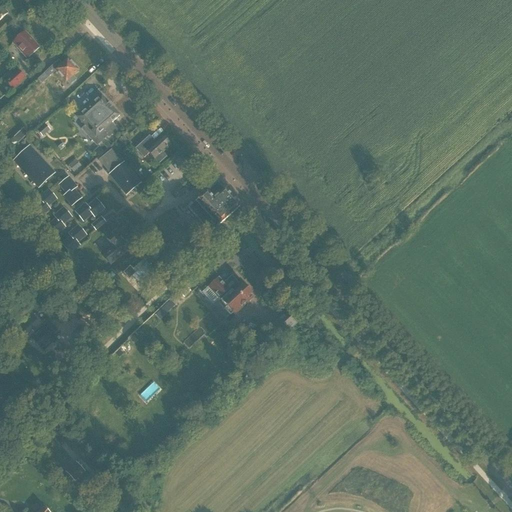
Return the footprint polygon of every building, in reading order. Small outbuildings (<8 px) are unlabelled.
[(27,59),(39,48),(25,33),(13,44),(27,59)] [(77,69),(78,69),(74,65),(73,65),(67,59),(62,64),(58,61),(44,73),(49,78),(56,72),(66,83),(67,82),(70,85),(75,80),(72,77),(78,71),(77,69)] [(4,82),(12,91),(25,79),(17,70),(4,82)] [(120,104),(128,111),(137,101),(130,94),(120,104)] [(117,130),(111,124),(120,116),(101,96),(92,105),(88,109),(87,109),(79,117),(87,125),(81,130),(96,147),(107,137),(108,138),(117,130)] [(5,129),(26,109),(21,104),(1,125),(5,129)] [(37,132),(36,130),(32,135),(37,140),(41,136),(42,137),(49,130),(44,125),(37,132)] [(133,126),(127,132),(130,135),(136,130),(133,126)] [(9,142),(14,147),(27,134),(23,129),(9,142)] [(119,141),(123,146),(128,141),(124,137),(119,141)] [(135,149),(144,159),(149,154),(158,164),(166,157),(162,153),(170,145),(162,137),(154,145),(147,138),(135,149)] [(54,174),(32,150),(28,147),(13,161),(39,188),(54,174)] [(99,161),(126,194),(139,184),(111,151),(99,161)] [(66,169),(72,175),(79,168),(73,162),(66,169)] [(183,166),(175,166),(174,187),(183,187),(183,166)] [(65,191),(64,192),(67,195),(73,190),(75,189),(68,180),(61,185),(65,191)] [(218,183),(217,183),(191,207),(197,213),(194,215),(210,234),(239,207),(218,183)] [(180,188),(172,194),(176,199),(184,192),(180,188)] [(67,195),(65,197),(72,205),(79,200),(75,194),(76,193),(73,190),(67,195)] [(49,192),(40,200),(42,202),(47,207),(50,205),(49,204),(55,199),(49,192)] [(87,208),(92,214),(95,218),(105,210),(96,200),(87,208)] [(42,202),(39,204),(39,205),(34,210),(39,217),(48,209),(47,207),(42,202)] [(87,208),(85,206),(77,214),(82,221),(88,216),(89,217),(92,214),(87,208)] [(55,218),(57,219),(62,225),(65,223),(64,222),(70,217),(64,210),(55,218)] [(92,226),(95,231),(105,223),(101,218),(92,226)] [(57,219),(54,222),(54,223),(49,228),(54,235),(63,227),(62,225),(57,219)] [(110,266),(126,253),(130,249),(123,241),(130,235),(121,225),(105,238),(114,249),(104,258),(110,266)] [(70,236),(71,238),(76,244),(80,241),(79,240),(84,235),(79,228),(70,236)] [(71,238),(68,240),(69,241),(63,246),(69,253),(78,245),(76,244),(71,238)] [(160,257),(148,243),(142,249),(154,262),(160,257)] [(156,274),(148,265),(148,266),(146,264),(142,267),(139,264),(133,270),(130,266),(123,273),(129,280),(132,277),(142,288),(156,274)] [(219,299),(221,301),(221,302),(225,306),(223,308),(230,316),(232,314),(233,314),(241,307),(241,308),(245,303),(253,296),(250,293),(252,292),(246,286),(245,287),(242,285),(239,287),(231,279),(224,286),(218,279),(208,288),(219,299)] [(83,317),(88,312),(79,303),(74,307),(69,311),(78,321),(83,317)] [(30,309),(34,314),(40,309),(35,304),(30,309)] [(291,330),(298,324),(289,313),(272,328),(281,338),(291,330)] [(57,331),(46,319),(41,324),(43,327),(31,339),(43,352),(53,343),(54,344),(57,340),(52,335),(57,331)] [(78,462),(66,473),(70,477),(69,479),(71,481),(72,479),(74,481),(81,474),(80,473),(82,470),(81,469),(84,467),(78,462)]
